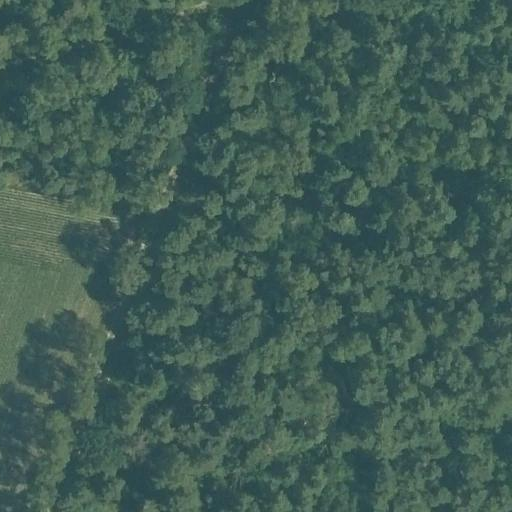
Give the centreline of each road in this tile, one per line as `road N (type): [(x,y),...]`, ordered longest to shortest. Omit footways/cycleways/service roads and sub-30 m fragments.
road 1 (track): [(49,511),(83,391),(245,0)]
road 2 (track): [(0,50),(186,0)]
